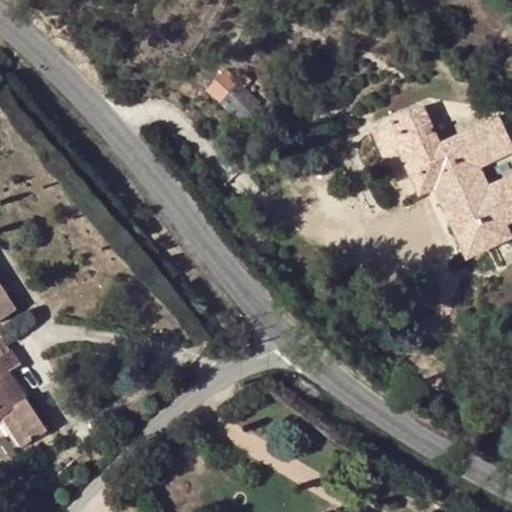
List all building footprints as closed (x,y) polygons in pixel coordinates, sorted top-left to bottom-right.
[(209,95),(220,105),(241,83),(230,73),(209,95)] [(241,83),(220,105),(239,122),(260,101),(241,83)] [(466,256),(494,243),(486,224),(511,212),(511,174),(489,185),(479,165),(511,149),(511,138),(501,115),(494,118),(497,125),(451,146),(443,150),(423,107),(371,130),(383,155),(397,148),(418,193),(434,186),(466,256)] [(448,139),(451,146),(497,125),(494,118),(448,139)] [(511,212),(486,224),(494,243),(511,235),(506,222),(511,219),(511,212)] [(0,323),(21,310),(0,278),(0,323)] [(3,336),(0,337),(0,345),(6,354),(13,349),(3,336)] [(6,354),(0,345),(0,417),(3,415),(11,426),(18,420),(34,442),(51,429),(28,397),(21,402),(4,378),(12,373),(24,365),(13,349),(6,354)] [(28,397),(12,373),(4,378),(21,402),(28,397)] [(18,420),(11,426),(26,448),(34,442),(18,420)]
